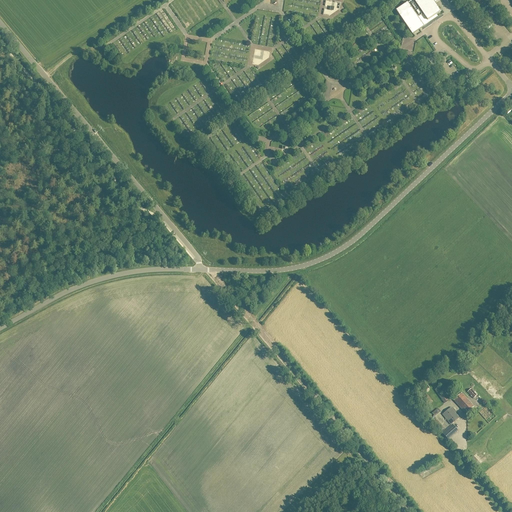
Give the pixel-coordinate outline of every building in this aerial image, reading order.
[(413,0),(408,3),(397,11),(408,28),(413,34),(419,30),(423,27),(424,27),(426,25),(425,23),(436,15),(441,12),(439,10),(438,8),(435,4),(440,0),(413,0)] [(444,404),(448,400),(439,387),(435,390),(444,404)] [(473,399),(477,395),(471,389),(468,393),(473,399)] [(466,414),(474,407),(462,394),(454,401),(466,414)] [(451,425),(460,418),(451,408),(443,415),(451,425)] [(442,433),(445,430),(435,417),(441,412),(438,409),(432,414),(434,416),(431,419),(442,433)] [(445,430),(442,433),(448,439),(458,430),(452,424),(451,425),(445,430)]
